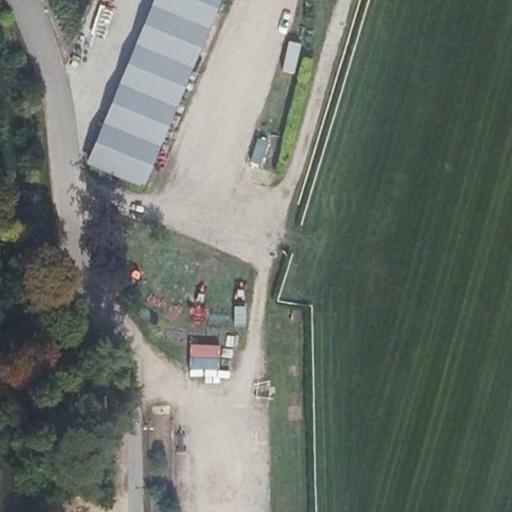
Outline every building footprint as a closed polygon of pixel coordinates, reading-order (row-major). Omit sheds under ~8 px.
[(220,0),(160,0),(92,165),(143,186),(220,0)] [(282,70),(294,72),(299,42),(288,40),(282,70)] [(272,96),(268,118),(279,120),(283,98),(272,96)] [(251,163),(263,164),(265,137),(253,136),(251,163)] [(188,367),(219,368),(220,344),(189,342),(188,367)]
